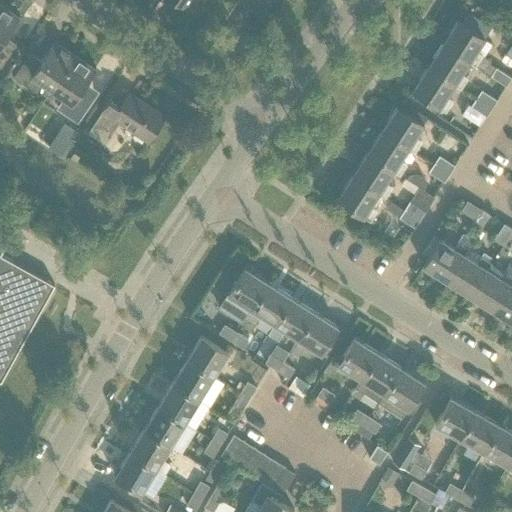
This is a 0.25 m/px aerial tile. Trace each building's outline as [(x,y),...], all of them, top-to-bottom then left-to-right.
[(0,1),(0,67),(1,68),(17,44),(5,35),(19,15),(0,1)] [(457,19),(442,43),(470,61),(476,65),(483,54),(477,50),(485,37),(457,19)] [(40,80),(52,89),(75,53),(55,40),(41,60),(30,52),(14,77),(33,90),(40,80)] [(462,73),(470,61),(442,43),(427,66),(454,84),(461,88),(468,77),(462,73)] [(96,67),(75,53),(52,89),(65,97),(58,107),(77,120),(94,96),(82,87),(96,67)] [(446,96),(454,84),(427,66),(412,89),(446,111),(453,100),(446,96)] [(506,86),(510,79),(511,77),(496,67),(490,75),(506,86)] [(497,99),(481,89),(471,106),(487,116),(497,99)] [(164,116),(129,92),(121,104),(111,98),(88,132),(105,144),(120,121),(148,140),(164,116)] [(381,129),(408,147),(414,151),(421,140),(415,137),(424,123),(397,105),(381,129)] [(471,136),(479,123),(458,110),(450,123),(471,136)] [(65,122),(60,130),(72,138),(77,131),(65,122)] [(400,159),(408,147),(381,129),(366,152),(393,170),(399,174),(406,163),(400,159)] [(385,182),(393,170),(366,152),(351,175),(379,193),(384,196),(391,186),(385,182)] [(455,165),(439,154),(434,163),(450,173),(455,165)] [(450,173),(434,163),(428,171),(444,181),(450,173)] [(370,205),(379,193),(351,175),(336,198),(370,219),(376,209),(370,205)] [(419,186),(404,209),(420,219),(425,211),(425,210),(434,196),(419,186)] [(404,209),(391,201),(387,207),(400,215),(399,217),(415,227),(420,219),(404,209)] [(480,229),(490,214),(481,208),(471,224),(480,229)] [(494,238),(502,243),(511,228),(511,227),(504,223),(494,238)] [(511,246),(511,228),(502,243),(511,249),(511,246)] [(446,280),(464,253),(468,247),(458,241),(454,247),(440,238),(423,265),(446,280)] [(0,380),(0,381),(55,284),(0,253),(4,247),(0,244),(0,380)] [(487,268),(491,262),(481,256),(477,261),(464,253),(446,280),(469,295),(487,268)] [(227,293),(251,309),(268,282),(244,267),(227,293)] [(510,282),(510,283),(511,280),(511,275),(504,270),(500,276),(487,268),(469,295),(492,310),(510,282)] [(511,280),(510,283),(510,282),(492,310),(511,322),(511,280)] [(251,309),(274,323),(291,297),(268,282),(251,309)] [(283,329),(297,338),(314,311),(291,297),(274,323),(269,332),(278,338),(283,329)] [(314,311),(297,338),(320,353),(337,326),(314,311)] [(218,333),(230,340),(236,331),(224,323),(218,333)] [(248,338),(236,331),(230,340),(242,348),(248,338)] [(201,335),(187,359),(213,375),(228,352),(201,335)] [(337,363),(361,378),(377,352),(354,337),(337,363)] [(265,362),(277,370),(283,360),(271,352),(265,362)] [(361,378),(384,393),(401,367),(377,352),(361,378)] [(172,382),(199,399),(213,375),(187,359),(172,382)] [(295,368),(283,360),(277,370),(289,377),(295,368)] [(424,382),(401,367),(384,393),(407,408),(424,382)] [(240,392),(249,398),(257,385),(247,380),(240,392)] [(172,382),(158,406),(184,422),(199,399),(172,382)] [(317,395),(329,403),(335,394),(323,386),(317,395)] [(242,410),(249,398),(240,392),(233,404),(242,410)] [(459,437),(474,410),(450,396),(435,423),(459,437)] [(158,406),(143,429),(170,445),(184,422),(158,406)] [(364,425),(369,416),(357,408),(351,417),(364,425)] [(483,451),(498,423),(474,410),(459,437),(483,451)] [(381,423),(369,416),(364,425),(375,432),(381,423)] [(507,464),(511,454),(511,431),(498,423),(483,451),(507,464)] [(217,426),(210,438),(220,444),(227,432),(217,426)] [(129,452),(156,469),(156,468),(165,474),(171,463),(163,457),(170,445),(143,429),(129,452)] [(221,455),(231,461),(245,440),(234,433),(221,455)] [(420,444),(407,436),(392,461),(405,469),(420,444)] [(212,456),(220,444),(210,438),(202,450),(212,456)] [(242,468),(255,447),(245,440),(231,461),(242,468)] [(369,456),(379,463),(387,450),(377,443),(369,456)] [(242,468),(252,474),(265,453),(255,447),(242,468)] [(147,482),(156,469),(129,452),(115,476),(141,492),(142,491),(150,497),(156,487),(147,482)] [(262,481),(275,459),(265,453),(252,474),(262,481)] [(262,481),(272,487),(285,466),(275,459),(262,481)] [(427,469),(414,461),(408,471),(421,479),(427,469)] [(296,472),(285,466),(272,487),(282,494),(296,472)] [(200,479),(192,491),(202,497),(209,485),(200,479)] [(418,496),(424,486),(411,479),(406,489),(418,496)] [(456,498),(461,488),(449,481),(444,491),(456,498)] [(211,494),(221,499),(227,487),(218,482),(211,494)] [(424,486),(418,496),(431,502),(436,493),(424,486)] [(461,488),(456,498),(469,505),(474,495),(461,488)] [(195,508),(202,497),(192,491),(185,503),(195,508)] [(221,499),(211,494),(204,506),(214,511),(221,499)] [(256,511),(292,511),(294,509),(267,494),(256,511)] [(103,511),(135,511),(111,499),(103,511)] [(188,511),(171,501),(164,511),(188,511)]
